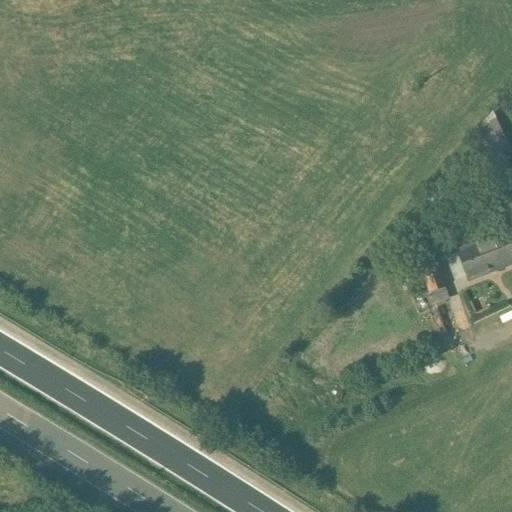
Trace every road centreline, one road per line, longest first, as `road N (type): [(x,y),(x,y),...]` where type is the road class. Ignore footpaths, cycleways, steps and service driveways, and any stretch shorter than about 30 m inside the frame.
road 1 (motorway): [(261,511),(0,347)]
road 2 (track): [(468,347),(296,429)]
road 3 (motorway): [(0,419),(149,511)]
